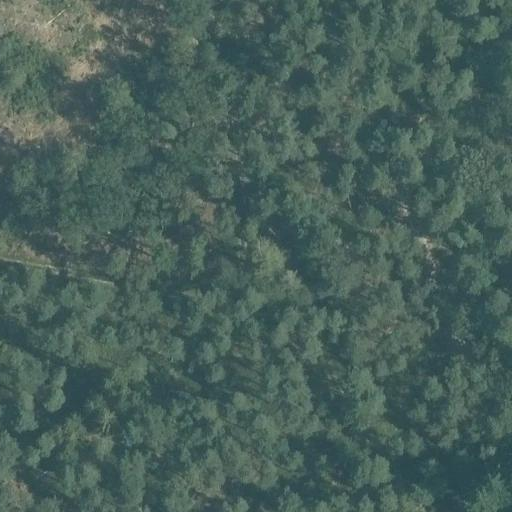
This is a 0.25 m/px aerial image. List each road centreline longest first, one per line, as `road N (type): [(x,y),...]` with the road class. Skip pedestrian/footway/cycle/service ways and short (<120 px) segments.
road 1 (track): [(223,0),(244,222),(235,284),(215,298),(0,259)]
road 2 (track): [(415,507),(337,399),(304,293),(280,248),(244,222)]
